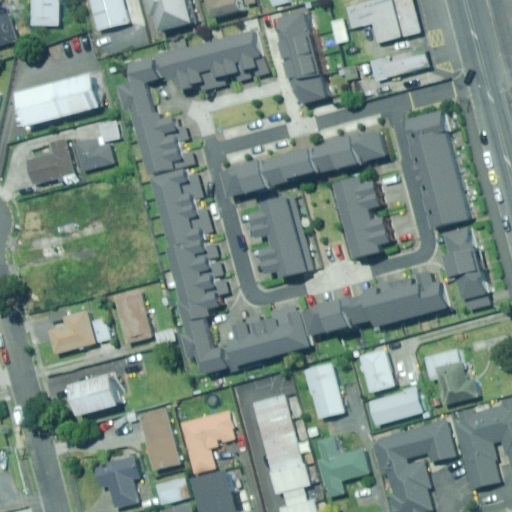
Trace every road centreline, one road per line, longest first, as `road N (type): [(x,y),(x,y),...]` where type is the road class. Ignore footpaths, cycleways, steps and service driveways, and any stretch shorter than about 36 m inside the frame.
road 1 (residential): [(394,106),(210,151),(249,294),(258,299),(423,255),(428,231)]
road 2 (residential): [(0,280),(60,511)]
road 3 (residential): [(428,231),(394,106)]
